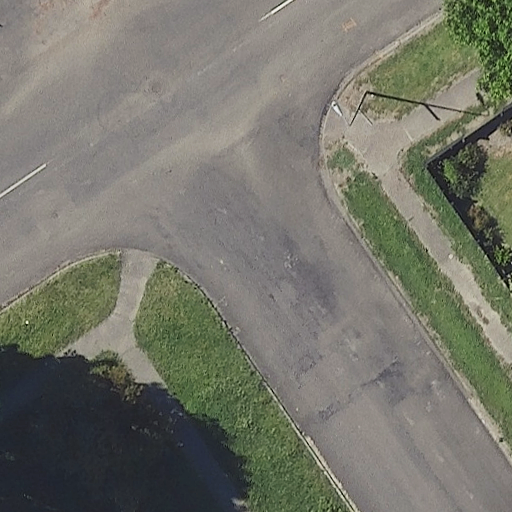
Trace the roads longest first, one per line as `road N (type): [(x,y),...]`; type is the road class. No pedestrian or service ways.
road 1 (residential): [(448,511),(163,90)]
road 2 (residential): [(0,195),(163,90)]
road 3 (residential): [(163,90),(290,0)]
